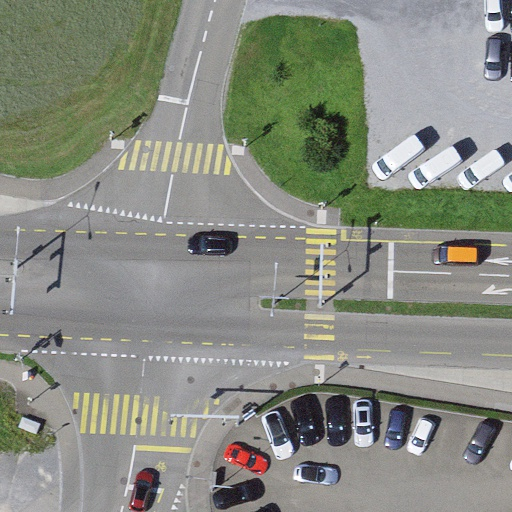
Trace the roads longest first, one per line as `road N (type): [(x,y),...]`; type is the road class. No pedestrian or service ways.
road 1 (primary): [(150,324),(511,343)]
road 2 (primary): [(511,274),(157,264)]
road 3 (unclassified): [(157,264),(216,0)]
road 4 (residential): [(150,324),(122,511)]
road 5 (primary): [(157,264),(0,258)]
road 6 (primary): [(0,308),(150,324)]
